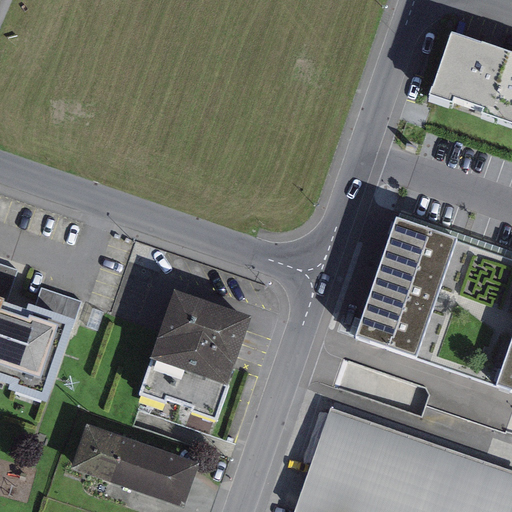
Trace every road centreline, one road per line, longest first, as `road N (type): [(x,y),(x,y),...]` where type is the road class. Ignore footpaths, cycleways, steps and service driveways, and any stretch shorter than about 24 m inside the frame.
road 1 (residential): [(317,276),(0,166)]
road 2 (residential): [(317,276),(409,0)]
road 3 (residential): [(236,511),(317,276)]
